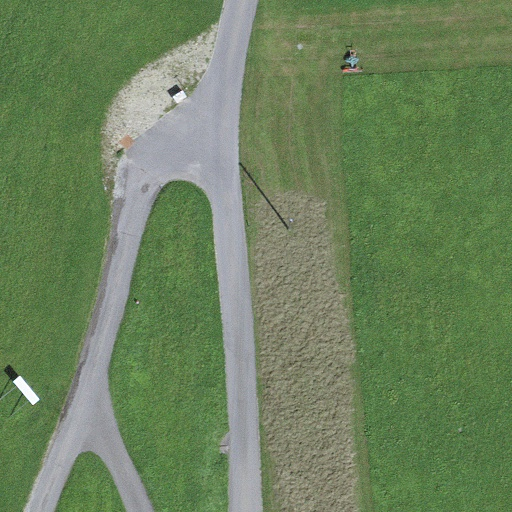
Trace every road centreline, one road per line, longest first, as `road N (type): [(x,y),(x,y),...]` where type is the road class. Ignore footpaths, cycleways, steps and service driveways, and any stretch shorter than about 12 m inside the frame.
road 1 (unclassified): [(238,0),(223,115),(244,511)]
road 2 (track): [(37,511),(83,405),(151,144),(187,114),(223,115)]
road 3 (track): [(83,405),(121,460),(141,511)]
